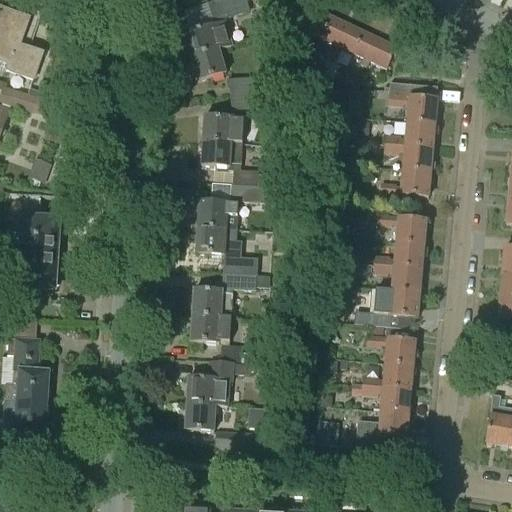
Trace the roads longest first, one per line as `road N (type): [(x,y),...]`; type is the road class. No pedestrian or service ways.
road 1 (residential): [(511,498),(468,492),(443,466),(481,21)]
road 2 (residential): [(107,511),(130,142),(89,0)]
